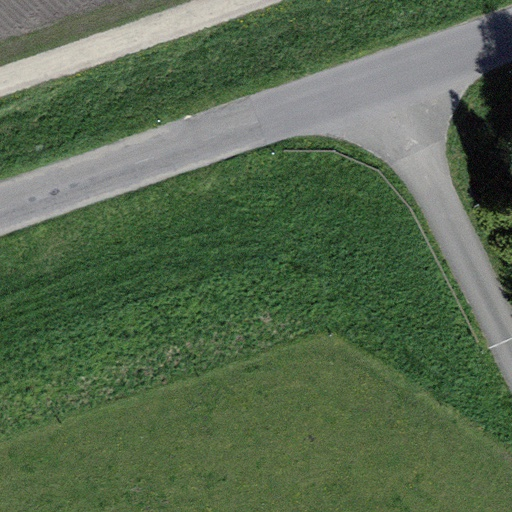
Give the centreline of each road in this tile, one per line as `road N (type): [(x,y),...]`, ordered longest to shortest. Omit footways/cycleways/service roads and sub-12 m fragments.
road 1 (unclassified): [(388,65),(0,197)]
road 2 (unclassified): [(511,317),(388,65)]
road 3 (track): [(0,80),(232,0)]
road 4 (unclassified): [(388,65),(511,23)]
